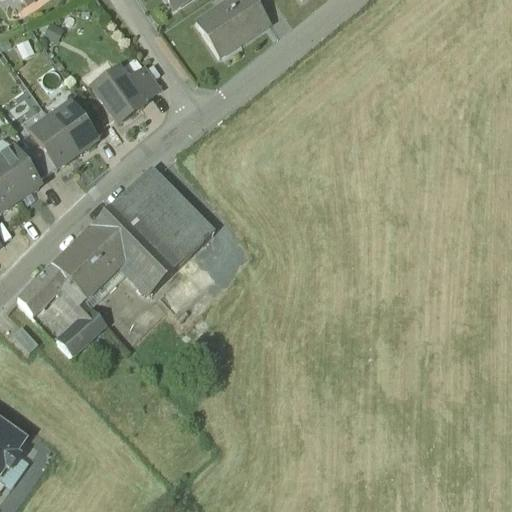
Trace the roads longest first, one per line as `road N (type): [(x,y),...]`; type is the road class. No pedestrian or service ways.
road 1 (residential): [(0,302),(139,162),(195,125)]
road 2 (residential): [(195,125),(347,0)]
road 3 (residential): [(195,125),(115,0)]
